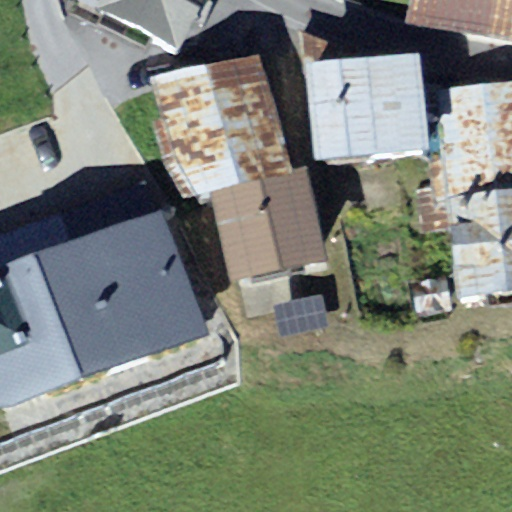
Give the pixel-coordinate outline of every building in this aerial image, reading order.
[(202,0),(63,0),(63,2),(176,55),(202,0)] [(511,0),(416,0),(411,23),(511,47),(511,0)] [(413,50),(310,61),(320,156),(424,145),(413,50)] [(267,53),(154,71),(172,182),(200,177),(285,164),(267,53)] [(285,164),(200,177),(220,280),(323,261),(304,159),(285,164)] [(145,189),(0,250),(0,403),(201,318),(145,189)] [(511,191),(445,201),(458,297),(511,289),(511,191)] [(448,312),(443,280),(409,284),(413,317),(448,312)]
